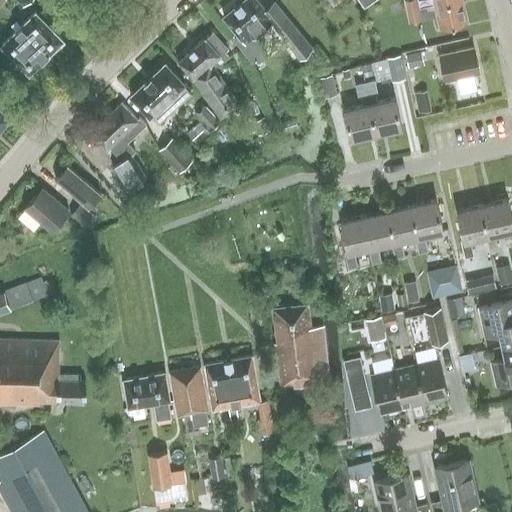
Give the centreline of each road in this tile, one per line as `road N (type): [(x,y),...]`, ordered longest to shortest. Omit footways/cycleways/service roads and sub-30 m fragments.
road 1 (tertiary): [(0,190),(50,128),(183,0)]
road 2 (residential): [(351,180),(511,146)]
road 3 (residential): [(371,449),(511,417)]
